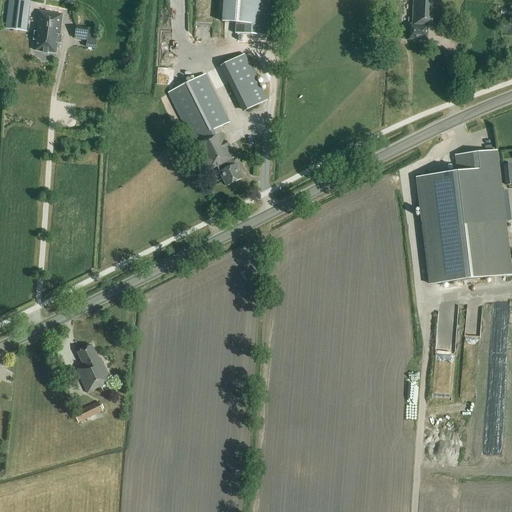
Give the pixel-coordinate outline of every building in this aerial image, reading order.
[(268,0),(225,0),(224,23),(236,24),(235,34),(266,36),(268,0)] [(436,27),(437,0),(414,0),(413,25),(410,25),(409,40),(427,41),(427,26),(436,27)] [(9,3),(6,24),(27,26),(29,5),(9,3)] [(60,35),(62,15),(39,11),(36,32),(34,32),(32,41),(36,41),(34,51),(56,54),(57,44),(60,45),(62,35),(60,35)] [(95,50),(97,36),(87,35),(88,28),(76,26),(74,38),(87,40),(86,48),(95,50)] [(173,80),(174,45),(165,45),(165,66),(157,65),(157,80),(173,80)] [(267,101),(244,55),(222,66),(245,112),(267,101)] [(208,172),(217,167),(220,173),(219,173),(226,187),(242,179),(236,165),(235,165),(233,159),(234,158),(220,129),(219,128),(228,123),(204,75),(169,93),(194,144),(193,144),(208,172)] [(170,133),(160,114),(151,119),(161,137),(170,133)] [(511,275),(511,272),(497,151),(454,156),(456,173),(415,178),(429,286),(511,275)] [(84,367),(76,371),(87,394),(112,382),(100,359),(98,360),(91,346),(77,353),(84,367)] [(74,415),(78,424),(102,413),(97,403),(74,415)]
